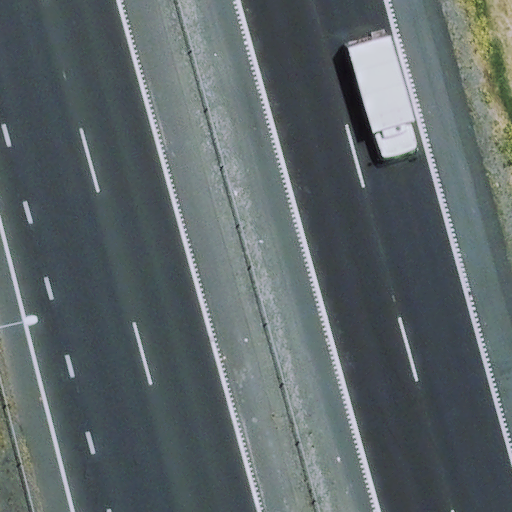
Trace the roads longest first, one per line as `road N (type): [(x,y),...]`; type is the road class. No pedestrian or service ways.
road 1 (motorway): [(331,0),(476,511)]
road 2 (motorway): [(196,511),(61,0)]
